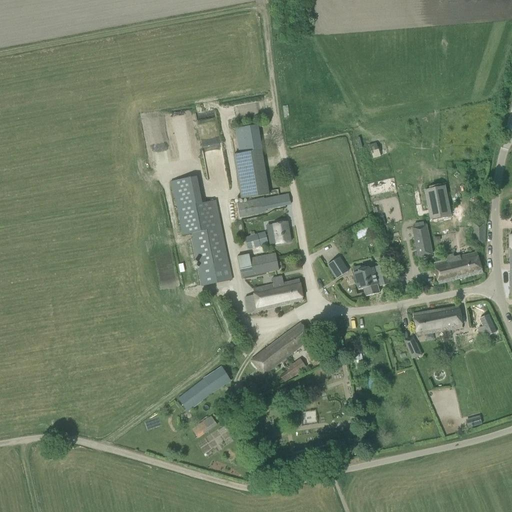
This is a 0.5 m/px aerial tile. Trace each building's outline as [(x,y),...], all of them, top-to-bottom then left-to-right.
[(240,199),(269,194),(257,126),(235,130),(239,153),(233,154),(240,199)] [(215,200),(202,203),(196,177),(172,181),(183,235),(192,233),(203,286),(231,280),(215,200)] [(442,185),(422,189),(428,219),(448,215),(442,185)] [(264,200),(263,198),(237,204),(239,218),(263,213),(263,212),(266,211),(266,209),(290,204),(288,195),(264,200)] [(273,234),(268,235),(270,245),(276,244),(290,242),(287,222),(271,224),(271,225),(273,234)] [(426,225),(423,226),(422,222),(414,224),(415,228),(412,228),(418,257),(432,255),(426,225)] [(473,223),(472,243),(484,243),(485,223),(473,223)] [(358,239),(372,232),(369,225),(354,233),(358,239)] [(244,238),(248,249),(268,244),(265,232),(255,235),(244,238)] [(237,257),(241,277),(278,270),(275,253),(250,258),(249,254),(237,257)] [(438,285),(483,273),(476,253),(454,260),(453,256),(446,258),(446,261),(433,263),(438,285)] [(341,274),(347,270),(339,258),(327,265),(336,278),(336,279),(342,275),(341,274)] [(354,267),(352,268),(356,284),(358,290),(363,289),(364,293),(365,297),(379,293),(377,285),(379,284),(380,287),(388,284),(383,265),(375,267),(375,269),(373,269),(371,263),(366,264),(361,265),(354,267)] [(283,284),(281,277),(271,279),(274,289),(265,291),(264,287),(253,290),(254,296),(245,298),(249,314),(302,301),(299,280),(283,284)] [(458,307),(442,309),(446,331),(445,331),(446,335),(451,334),(450,331),(452,330),(462,329),(458,307)] [(413,318),(411,318),(412,324),(414,324),(416,336),(438,332),(445,331),(446,331),(442,309),(412,314),(413,318)] [(488,315),(479,319),(482,327),(486,336),(496,332),(488,315)] [(263,376),(287,357),(311,338),(300,323),(283,336),(275,342),(251,361),(263,376)] [(404,341),(411,359),(420,355),(413,337),(404,341)] [(319,347),(312,352),(317,360),(325,356),(319,347)] [(333,348),(327,350),(329,359),(335,357),(333,348)] [(284,383),(306,368),(300,359),(285,369),(287,371),(279,376),(284,383)] [(203,379),(177,399),(188,412),(213,393),(231,381),(222,367),(218,369),(203,379)] [(315,411),(302,412),(303,425),(315,424),(315,411)] [(211,416),(192,430),(198,439),(217,425),(211,416)] [(464,422),(466,428),(480,425),(478,418),(464,422)]
